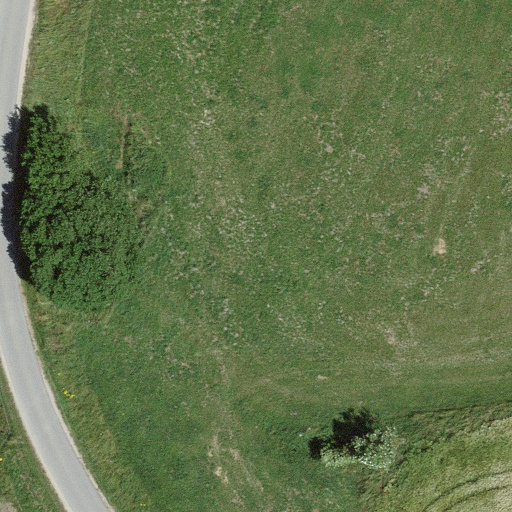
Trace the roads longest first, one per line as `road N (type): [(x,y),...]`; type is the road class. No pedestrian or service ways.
road 1 (unclassified): [(98,511),(57,453),(13,344),(0,256)]
road 2 (unclassified): [(0,173),(15,0)]
